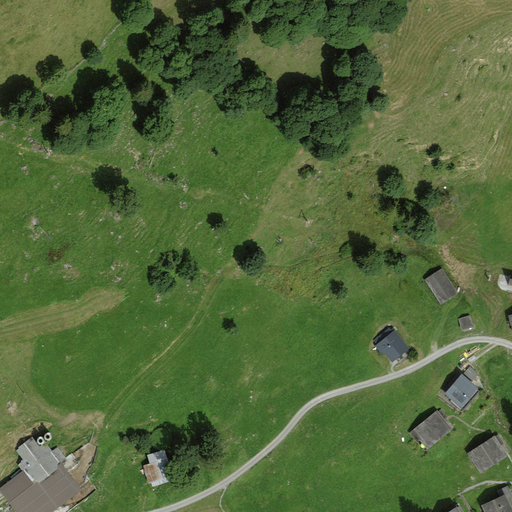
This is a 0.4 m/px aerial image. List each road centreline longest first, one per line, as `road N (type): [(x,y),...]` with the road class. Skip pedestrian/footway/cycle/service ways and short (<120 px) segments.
road 1 (track): [(70,446),(94,432),(176,346),(249,246)]
road 2 (track): [(199,496),(202,448),(180,424),(83,439)]
